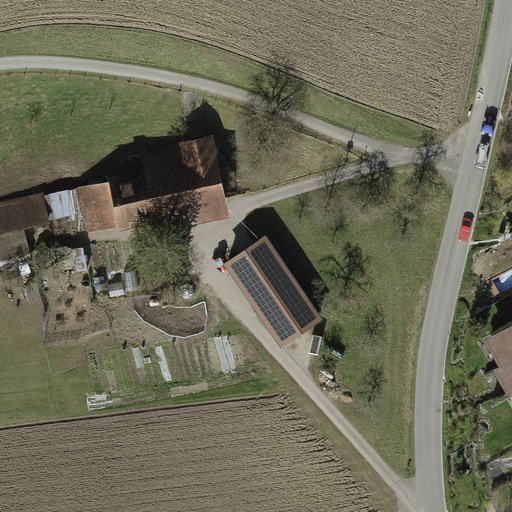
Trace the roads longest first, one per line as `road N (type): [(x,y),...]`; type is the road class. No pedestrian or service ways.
road 1 (track): [(423,511),(205,266),(208,240),(255,206),(381,168),(397,156)]
road 2 (unclassified): [(433,511),(429,402),(443,304),(511,6)]
road 3 (track): [(0,68),(60,65),(150,76),(219,92),(397,156),(479,161)]
